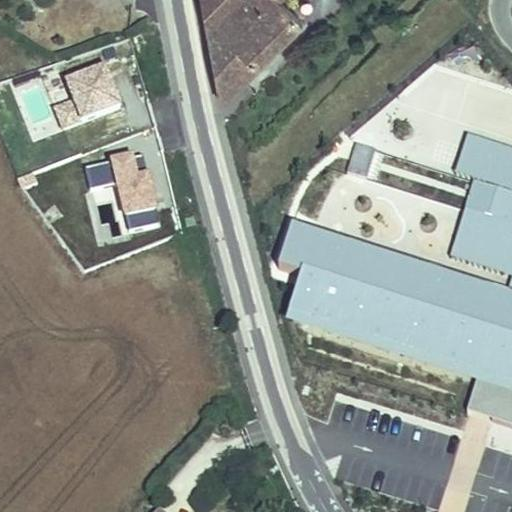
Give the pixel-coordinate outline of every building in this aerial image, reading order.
[(298,0),(202,0),(205,8),(214,47),(224,85),(307,9),(298,0)] [(55,116),(63,135),(120,112),(104,74),(67,90),(74,109),(55,116)] [(495,123),(500,95),(488,93),(482,120),(495,123)] [(510,285),(507,297),(511,299),(511,152),(470,139),(458,177),(484,185),(511,194),(511,224),(475,213),(457,269),(510,285)] [(357,146),(349,173),(369,179),(377,152),(357,146)] [(163,229),(144,160),(87,175),(93,197),(120,190),(132,238),(163,229)] [(511,194),(484,185),(475,213),(511,224),(511,194)] [(290,320),(478,379),(511,389),(511,299),(507,297),(292,230),(279,273),(303,280),(290,320)] [(511,389),(478,379),(467,416),(511,429),(511,389)] [(392,511),(455,511),(457,500),(395,492),(392,511)]
